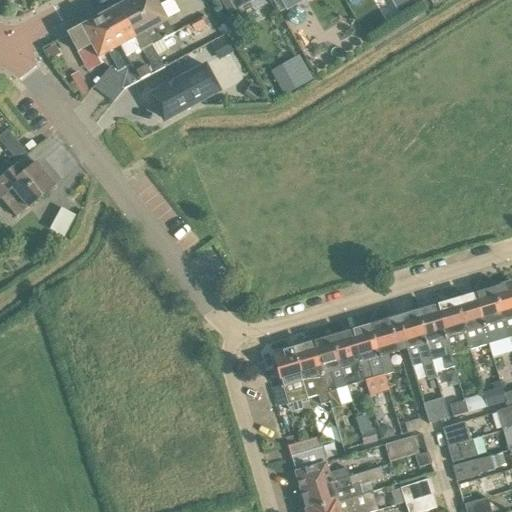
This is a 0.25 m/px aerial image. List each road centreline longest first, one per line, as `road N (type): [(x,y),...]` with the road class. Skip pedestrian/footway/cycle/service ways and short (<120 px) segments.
road 1 (residential): [(234,336),(2,46)]
road 2 (residential): [(234,336),(511,254)]
road 3 (residential): [(271,511),(227,357),(234,336)]
